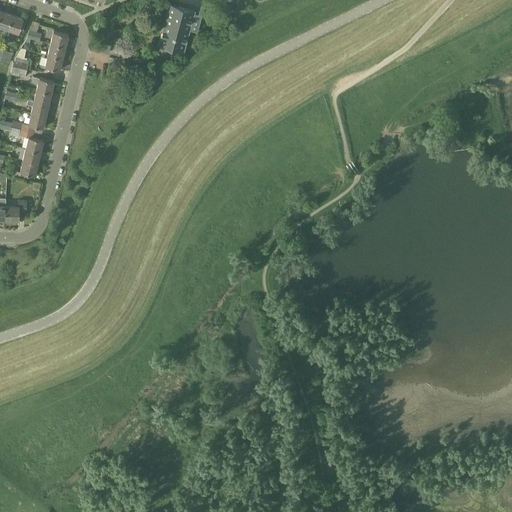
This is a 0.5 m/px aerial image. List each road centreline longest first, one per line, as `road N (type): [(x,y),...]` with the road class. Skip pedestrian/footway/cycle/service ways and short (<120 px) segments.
road 1 (unclassified): [(382,0),(201,98),(136,175),(79,300),(58,317),(0,337)]
road 2 (residential): [(0,237),(22,238),(43,216),(83,51),(77,21),(16,0)]
